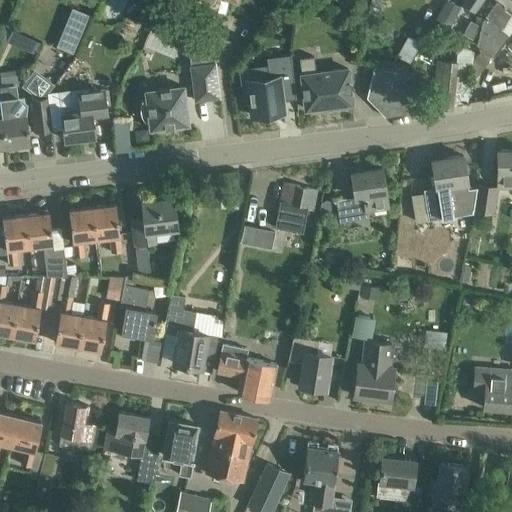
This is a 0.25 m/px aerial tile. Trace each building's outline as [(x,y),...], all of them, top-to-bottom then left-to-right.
[(447,0),(436,21),(448,28),(459,7),(447,0)] [(482,0),(463,0),(463,1),(476,10),(482,0)] [(482,48),(473,60),(468,77),(476,78),(492,55),(494,57),(509,35),(502,29),(511,14),(511,0),(497,0),(485,17),(477,45),(482,48)] [(75,8),(59,46),(72,52),(88,13),(75,8)] [(195,24),(174,15),(160,10),(154,25),(189,39),(195,24)] [(425,78),(423,87),(434,88),(432,108),(437,108),(452,109),(453,107),(453,106),(463,105),(463,104),(467,103),(468,103),(468,101),(469,99),(469,94),(470,92),(470,89),(472,87),(474,82),(476,78),(468,77),(473,60),(474,51),(472,50),(458,44),(456,59),(437,57),(435,79),(425,78)] [(214,57),(188,46),(195,100),(219,97),(214,57)] [(240,80),(244,116),(276,112),(275,100),(288,99),(283,55),(259,58),(262,78),(240,80)] [(314,56),(300,57),(301,75),(306,108),(335,105),(335,109),(350,107),(349,103),(352,103),(348,68),(316,72),(314,56)] [(381,66),(375,64),(367,97),(385,117),(418,113),(422,92),(423,87),(425,78),(426,74),(382,64),(381,66)] [(0,72),(0,77),(1,86),(8,85),(22,83),(20,69),(0,72)] [(183,84),(145,89),(146,98),(142,99),(141,100),(140,104),(140,109),(141,114),(142,118),(145,122),(146,121),(150,120),(150,128),(188,123),(183,84)] [(9,96),(8,85),(1,86),(0,86),(6,145),(30,142),(26,112),(27,101),(19,95),(9,96)] [(80,88),(59,90),(61,113),(65,139),(95,135),(92,113),(107,111),(105,88),(81,91),(80,88)] [(49,97),(31,99),(35,131),(53,129),(49,97)] [(116,119),(117,148),(129,148),(128,118),(116,119)] [(148,133),(142,128),(134,129),(136,142),(148,141),(148,133)] [(511,149),(497,150),(497,182),(511,181),(511,149)] [(463,155),(432,160),(436,187),(423,189),(426,208),(413,211),(415,222),(452,216),(450,198),(469,194),(463,155)] [(386,193),(382,167),(351,172),(355,197),(336,200),(339,221),(368,217),(367,211),(389,208),(386,193)] [(497,185),(477,181),(472,210),(492,213),(497,185)] [(317,189),(284,182),(280,200),(279,200),(273,226),(302,232),(308,205),(314,207),(317,189)] [(199,209),(219,210),(220,191),(199,190),(199,209)] [(173,195),(142,200),(144,217),(132,218),(135,245),(156,242),(155,231),(177,228),(176,216),(173,195)] [(319,213),(333,212),(331,200),(321,201),(319,213)] [(116,203),(92,206),(96,237),(110,235),(112,252),(122,251),(116,203)] [(83,239),(96,237),(92,206),(69,208),(75,256),(85,255),(83,239)] [(49,211),(26,214),(30,245),(44,244),(48,275),(61,275),(67,276),(66,264),(64,247),(54,248),(49,211)] [(16,247),(30,245),(26,214),(2,216),(4,226),(0,226),(0,252),(7,252),(8,264),(19,263),(16,247)] [(254,227),(245,225),(243,237),(252,238),(254,227)] [(136,247),(139,267),(149,266),(146,245),(136,247)] [(330,254),(325,257),(324,262),(327,267),(335,268),(339,265),(340,259),(338,254),(330,254)] [(76,263),(66,264),(67,276),(76,275),(76,263)] [(469,282),(472,266),(464,265),(461,281),(469,282)] [(350,287),(359,289),(361,276),(348,274),(347,280),(350,287)] [(0,275),(0,331),(11,334),(17,304),(4,301),(7,286),(6,285),(7,276),(0,275)] [(52,297),(57,298),(61,275),(48,275),(48,276),(37,275),(34,290),(33,290),(30,306),(17,304),(11,334),(35,338),(40,307),(50,309),(52,297)] [(70,313),(77,275),(76,275),(67,276),(61,275),(57,298),(62,299),(54,341),(77,345),(83,315),(70,313)] [(124,276),(119,300),(118,307),(126,310),(122,330),(123,330),(122,335),(123,335),(133,337),(134,338),(135,332),(151,335),(155,311),(144,309),(148,288),(133,285),(136,275),(124,276)] [(119,300),(124,276),(111,276),(107,297),(119,300)] [(377,286),(362,284),(360,296),(375,299),(377,286)] [(465,291),(464,298),(476,300),(477,293),(465,291)] [(169,306),(163,332),(177,334),(173,362),(201,367),(203,355),(214,357),(217,335),(221,335),(224,318),(214,317),(211,333),(208,333),(208,331),(193,329),(196,311),(183,309),(185,296),(171,293),(169,306)] [(83,315),(77,345),(101,349),(109,303),(100,302),(96,318),(83,315)] [(372,335),(373,315),(353,313),(352,333),(372,335)] [(445,350),(447,332),(426,329),(423,347),(445,350)] [(155,359),(160,339),(147,336),(142,356),(155,359)] [(303,361),(299,383),(325,388),(331,355),(317,353),(319,341),(294,336),(290,359),(303,361)] [(391,344),(365,341),(362,364),(357,364),(354,395),(391,399),(394,369),(388,368),(391,344)] [(222,350),(217,370),(241,375),(238,391),(269,397),(276,364),(246,358),(248,348),(223,343),(222,350)] [(484,391),(483,407),(511,409),(511,368),(475,365),(473,391),(484,391)] [(66,401),(59,445),(91,450),(95,423),(84,421),(85,413),(87,413),(89,405),(66,401)] [(216,428),(205,472),(242,481),(253,437),(257,417),(220,409),(216,428)] [(18,415),(0,410),(0,440),(11,443),(18,415)] [(149,416),(118,410),(115,430),(107,428),(104,448),(141,455),(142,447),(144,447),(149,416)] [(31,465),(29,476),(38,479),(44,452),(35,450),(42,420),(18,415),(11,443),(25,447),(21,463),(31,465)] [(197,424),(169,419),(163,454),(183,458),(180,473),(192,475),(195,457),(191,456),(197,424)] [(338,450),(307,446),(303,479),(315,480),(312,503),(322,504),(320,511),(334,511),(335,506),(331,505),(338,450)] [(58,456),(44,452),(38,479),(35,492),(36,492),(35,493),(48,496),(58,456)] [(415,459),(382,455),(378,496),(405,499),(411,485),(412,485),(415,459)] [(267,462),(248,504),(266,511),(271,511),(290,472),(267,462)] [(467,465),(440,462),(438,479),(433,479),(431,494),(434,494),(432,508),(446,510),(448,496),(463,498),(467,465)] [(511,466),(510,466),(504,506),(501,505),(501,507),(511,508),(511,466)] [(191,511),(195,495),(180,492),(175,511),(191,511)] [(207,511),(211,499),(195,495),(191,511),(207,511)] [(7,511),(9,504),(0,501),(0,511),(7,511)]
